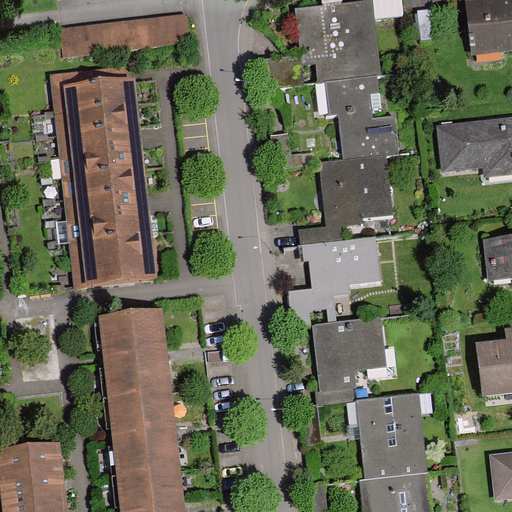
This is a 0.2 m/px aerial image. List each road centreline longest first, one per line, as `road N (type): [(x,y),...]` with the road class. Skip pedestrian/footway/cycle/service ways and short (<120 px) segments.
road 1 (residential): [(276,511),(224,51),(225,0)]
road 2 (unknown): [(60,305),(251,281)]
